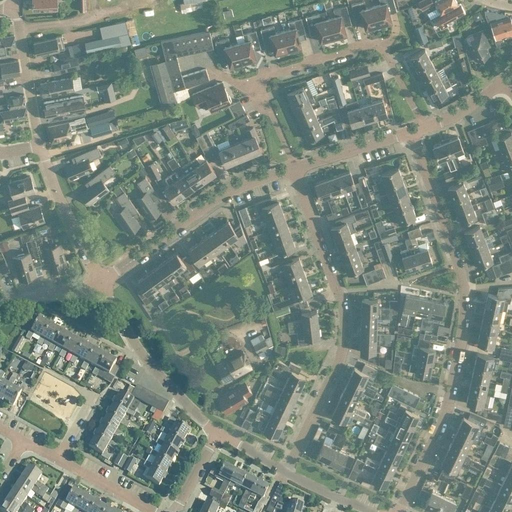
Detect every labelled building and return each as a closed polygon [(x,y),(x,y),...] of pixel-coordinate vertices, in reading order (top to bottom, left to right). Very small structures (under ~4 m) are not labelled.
[(78,0),(79,8),(86,8),(86,7),(88,7),(87,0),(78,0)] [(364,0),(355,0),(351,1),(355,17),(362,14),(363,18),(366,25),(372,24),(373,26),(379,24),(373,3),(366,5),(364,0)] [(380,0),(380,1),(373,3),(379,24),(385,23),(384,20),(391,18),(389,10),(388,7),(395,5),(394,0),(380,0)] [(457,0),(435,0),(441,11),(458,2),(457,0)] [(458,2),(435,14),(441,25),(448,22),(447,19),(465,9),(461,1),(458,2)] [(335,13),(328,15),(334,37),(340,35),(339,33),(346,31),(343,20),(350,18),(346,3),(333,6),(335,13)] [(507,11),(485,7),(485,11),(488,20),(490,20),(493,27),(511,21),(511,19),(510,13),(508,13),(507,11)] [(319,10),(306,14),(310,29),(317,27),(318,30),(320,38),(327,36),(328,38),(334,37),(328,15),(321,17),(319,10)] [(290,26),(283,28),(289,49),(295,47),(294,45),(301,43),(299,37),(298,32),(305,30),(301,15),(288,19),(290,26)] [(102,34),(84,38),(87,50),(106,46),(105,45),(106,45),(121,42),(131,40),(126,17),(100,23),(102,34)] [(511,30),(511,21),(493,27),(496,36),(495,37),(497,43),(505,41),(502,34),(511,30)] [(428,37),(422,22),(414,25),(419,40),(428,37)] [(274,23),(260,26),(265,41),(272,39),(273,44),(275,50),(282,48),(283,51),(289,49),(283,28),(275,30),(274,23)] [(210,27),(203,29),(207,46),(213,45),(211,32),(210,27)] [(244,38),(237,40),(243,62),(249,60),(249,58),(256,56),(253,48),(253,45),(260,43),(256,27),(243,31),(244,38)] [(467,36),(463,38),(468,57),(475,54),(477,57),(489,52),(485,43),(488,42),(488,43),(489,42),(482,27),(466,34),(467,36)] [(207,46),(203,29),(197,30),(201,48),(207,46)] [(197,30),(191,31),(195,49),(201,48),(197,30)] [(191,31),(185,33),(189,50),(195,49),(191,31)] [(13,32),(0,34),(0,53),(10,52),(9,46),(15,44),(13,32)] [(54,35),(33,40),(36,52),(60,47),(58,40),(63,39),(62,32),(54,34),(54,35)] [(189,50),(185,33),(179,34),(182,52),(189,50)] [(182,52),(179,34),(173,35),(176,53),(177,53),(182,52)] [(176,53),(173,35),(161,38),(166,59),(168,66),(179,63),(177,53),(176,53)] [(228,35),(215,39),(219,54),(227,52),(228,55),(230,63),(237,61),(237,63),(243,62),(237,40),(230,42),(228,35)] [(427,39),(429,46),(443,42),(441,35),(427,39)] [(311,38),(301,38),(302,53),(311,53),(311,38)] [(66,48),(59,50),(61,57),(73,54),(74,54),(71,43),(65,45),(66,48)] [(416,65),(430,57),(425,46),(410,54),(416,65)] [(61,57),(61,58),(53,60),(56,70),(79,64),(77,54),(73,55),(73,54),(61,57)] [(459,65),(465,64),(463,56),(457,58),(459,65)] [(0,59),(0,86),(2,86),(5,85),(3,77),(14,75),(13,71),(20,70),(18,57),(0,59)] [(436,67),(430,57),(416,65),(422,75),(436,67)] [(179,63),(168,66),(171,77),(174,88),(185,85),(182,73),(179,63)] [(369,71),(367,64),(348,69),(351,77),(369,71)] [(442,64),(436,67),(422,75),(427,86),(447,75),(442,64)] [(460,68),(447,75),(427,86),(433,97),(448,90),(445,85),(459,78),(460,79),(463,78),(468,76),(465,64),(459,65),(460,68)] [(206,66),(200,68),(203,79),(209,77),(206,66)] [(203,79),(200,68),(194,69),(197,81),(203,79)] [(157,85),(172,81),(168,69),(153,74),(157,85)] [(194,69),(188,71),(191,83),(197,81),(194,69)] [(384,76),(383,70),(363,76),(364,82),(384,76)] [(188,71),(182,73),(185,85),(191,83),(188,71)] [(346,101),(345,99),(341,85),(341,84),(338,73),(331,76),(342,111),(348,109),(352,123),(363,120),(359,104),(357,97),(346,101)] [(72,75),(40,80),(42,93),(74,88),(72,75)] [(293,87),(287,90),(292,101),(312,92),(305,76),(290,81),(293,87)] [(98,89),(108,86),(110,97),(115,96),(111,79),(96,82),(98,89)] [(222,79),(210,84),(193,91),(198,104),(208,100),(211,108),(224,103),(223,101),(230,98),(231,97),(229,92),(227,91),(225,85),(222,79)] [(172,81),(157,85),(162,102),(176,98),(172,81)] [(7,100),(0,101),(0,106),(2,107),(26,103),(23,91),(6,94),(7,100)] [(83,92),(73,94),(44,99),(45,107),(69,103),(82,100),(84,106),(83,101),(84,100),(83,92)] [(312,92),(292,101),(297,113),(313,106),(310,100),(315,98),(312,92)] [(327,100),(335,98),(334,92),(325,95),(327,100)] [(370,100),(375,116),(387,112),(382,96),(370,100)] [(231,108),(242,102),(239,97),(229,103),(231,108)] [(69,103),(45,107),(47,116),(76,111),(76,110),(85,109),(84,106),(82,100),(69,103)] [(375,116),(370,100),(359,104),(363,120),(375,116)] [(242,102),(231,108),(234,114),(245,108),(242,102)] [(2,107),(0,106),(0,118),(28,114),(26,103),(2,107)] [(313,106),(297,113),(302,124),(318,117),(313,106)] [(139,107),(129,111),(132,117),(141,113),(139,107)] [(332,111),(324,115),(318,117),(302,124),(307,137),(309,136),(309,137),(311,138),(315,136),(316,134),(315,133),(323,130),(320,123),(333,117),(337,128),(344,126),(339,110),(332,112),(332,111)] [(233,118),(237,124),(250,117),(247,111),(233,118)] [(75,118),(69,120),(48,124),(51,140),(66,137),(67,142),(79,139),(77,130),(87,128),(84,114),(74,117),(75,118)] [(505,126),(500,115),(495,117),(500,128),(505,126)] [(178,117),(171,119),(171,120),(173,128),(181,126),(178,118),(178,117)] [(495,117),(490,119),(494,130),(500,128),(495,117)] [(237,124),(233,118),(227,121),(230,127),(237,124)] [(109,119),(90,124),(92,134),(112,129),(109,119)] [(494,130),(490,119),(484,122),(488,132),(494,130)] [(174,132),(167,121),(160,126),(167,136),(174,132)] [(484,122),(478,124),(483,135),(485,134),(488,132),(484,122)] [(242,137),(248,153),(260,148),(257,140),(258,139),(253,124),(246,127),(249,134),(242,137)] [(478,124),(473,126),(478,137),(483,135),(478,124)] [(478,137),(473,126),(467,129),(472,139),(478,137)] [(80,130),(82,138),(88,136),(86,128),(80,130)] [(157,128),(149,130),(156,140),(162,136),(157,128)] [(214,141),(207,128),(202,131),(215,156),(221,153),(224,162),(237,158),(230,141),(219,146),(217,143),(214,141)] [(501,146),(511,141),(511,130),(511,129),(496,135),(501,146)] [(205,156),(199,160),(195,154),(191,157),(205,177),(215,170),(208,159),(215,156),(202,131),(195,134),(204,151),(204,153),(205,156)] [(457,133),(445,138),(456,166),(461,164),(462,164),(457,152),(464,150),(463,148),(457,133)] [(483,135),(478,137),(472,139),(474,145),(487,140),(485,134),(483,135)] [(242,137),(230,141),(237,158),(248,153),(242,137)] [(456,166),(445,138),(433,143),(439,157),(446,155),(450,166),(443,169),(446,177),(459,172),(456,166)] [(511,141),(501,146),(505,157),(511,154),(511,141)] [(474,153),(469,142),(464,144),(468,155),(474,153)] [(73,161),(65,164),(70,176),(92,167),(89,158),(100,153),(97,144),(75,153),(77,159),(73,161)] [(147,148),(139,151),(144,162),(152,158),(147,148)] [(179,162),(174,153),(167,158),(172,166),(179,162)] [(191,156),(180,164),(184,170),(194,184),(205,177),(195,163),(191,157),(191,156)] [(482,166),(489,163),(487,157),(480,160),(482,166)] [(154,159),(147,162),(154,176),(159,174),(161,172),(154,159)] [(88,185),(81,191),(89,201),(108,187),(102,179),(115,169),(109,162),(88,178),(91,183),(88,185)] [(385,182),(403,176),(398,165),(381,171),(383,177),(376,179),(379,186),(386,183),(385,182)] [(468,179),(481,174),(479,167),(465,173),(468,179)] [(184,170),(179,174),(175,168),(170,171),(184,191),(194,184),(184,170)] [(359,178),(354,180),(349,168),(338,172),(343,188),(346,195),(352,193),(350,185),(354,184),(361,205),(368,202),(366,199),(363,190),(359,178)] [(165,175),(169,180),(163,185),(173,199),(184,191),(170,171),(165,175)] [(488,182),(502,177),(500,171),(486,176),(488,182)] [(338,172),(326,177),(334,196),(340,193),(338,190),(343,188),(338,172)] [(10,204),(27,199),(24,192),(35,189),(30,173),(11,179),(16,194),(8,197),(10,204)] [(363,190),(369,188),(364,173),(358,175),(359,178),(363,190)] [(144,190),(136,195),(149,215),(160,208),(155,201),(153,198),(159,194),(144,174),(136,179),(144,190)] [(385,182),(386,183),(388,190),(381,193),(383,197),(407,188),(403,176),(385,182)] [(334,196),(326,177),(315,181),(320,196),(327,194),(332,209),(326,211),(328,217),(342,212),(339,206),(338,207),(334,196)] [(504,182),(502,177),(488,182),(490,188),(504,182)] [(452,196),(467,190),(463,179),(448,185),(452,196)] [(117,184),(114,189),(117,193),(115,194),(123,204),(115,210),(128,230),(139,222),(134,215),(132,212),(137,209),(123,188),(120,183),(117,184)] [(488,190),(485,183),(479,185),(482,192),(488,190)] [(372,197),(369,188),(363,190),(366,199),(372,197)] [(407,188),(383,197),(384,202),(392,200),(394,206),(411,200),(407,188)] [(467,190),(452,196),(456,207),(472,202),(467,190)] [(270,202),(268,196),(254,201),(258,211),(263,210),(265,215),(282,209),(279,198),(270,202)] [(29,206),(27,199),(10,204),(12,211),(20,209),(25,224),(44,218),(39,202),(29,206)] [(389,216),(392,215),(394,221),(416,213),(411,200),(394,206),(387,209),(389,216)] [(477,200),(472,202),(456,207),(461,219),(476,214),(473,206),(478,204),(477,200)] [(502,201),(496,203),(495,203),(495,204),(497,209),(504,207),(502,201)] [(349,209),(347,203),(339,206),(342,212),(349,209)] [(376,204),(370,206),(373,214),(379,212),(376,204)] [(497,209),(495,204),(481,209),(484,215),(497,210),(497,209)] [(367,206),(353,211),(356,217),(369,212),(367,206)] [(268,223),(263,225),(264,228),(286,220),(282,209),(265,215),(268,223)] [(497,210),(484,215),(486,221),(500,216),(497,210)] [(326,211),(320,213),(324,221),(329,219),(326,211)] [(337,222),(331,224),(335,235),(350,230),(356,228),(352,218),(356,217),(353,211),(335,218),(337,222)] [(249,214),(242,217),(245,223),(249,221),(251,220),(249,214)] [(503,225),(511,221),(511,214),(501,219),(503,225)] [(228,219),(218,226),(229,240),(234,237),(239,243),(247,238),(241,222),(240,222),(233,227),(228,219)] [(286,220),(264,228),(266,234),(271,232),(273,238),(291,232),(286,220)] [(419,223),(407,227),(408,228),(410,235),(420,263),(432,259),(427,245),(428,244),(427,240),(425,239),(418,242),(415,234),(421,232),(422,232),(419,223)] [(480,223),(464,229),(468,240),(489,232),(487,227),(482,229),(480,223)] [(394,224),(379,229),(378,229),(381,235),(396,230),(394,224)] [(218,226),(208,233),(222,251),(226,248),(223,244),(229,240),(218,226)] [(377,233),(374,226),(368,228),(371,235),(377,233)] [(423,229),(426,238),(434,236),(432,227),(423,229)] [(354,241),(350,230),(335,235),(339,247),(354,241)] [(506,231),(500,233),(502,240),(508,238),(506,231)] [(271,247),(273,253),(268,254),(270,258),(288,252),(295,249),(294,245),(295,244),(291,232),(273,238),(276,246),(271,247)] [(489,232),(468,240),(473,251),(488,245),(494,243),(490,232),(489,232)] [(208,233),(198,240),(208,255),(215,250),(218,254),(222,251),(208,233)] [(33,236),(39,255),(45,253),(50,268),(67,263),(60,240),(44,245),(41,234),(33,236)] [(420,263),(410,235),(405,237),(409,251),(402,253),(407,268),(420,263)] [(39,255),(33,236),(26,238),(29,249),(13,254),(19,277),(36,272),(33,263),(40,261),(39,255)] [(382,244),(381,241),(379,237),(373,239),(376,246),(382,244)] [(387,258),(392,256),(393,256),(387,239),(381,241),(382,244),(387,258)] [(198,240),(188,247),(194,255),(189,258),(195,266),(197,269),(206,263),(203,258),(208,255),(198,240)] [(356,247),(354,241),(339,247),(343,258),(362,251),(360,246),(356,247)] [(387,258),(382,244),(376,246),(381,260),(387,258)] [(488,245),(473,251),(477,263),(493,258),(488,245)] [(503,259),(508,257),(511,255),(511,248),(498,253),(500,259),(503,259)] [(176,251),(166,258),(176,271),(181,267),(188,275),(197,269),(189,258),(186,254),(181,257),(176,251)] [(232,261),(240,255),(237,251),(229,257),(232,261)] [(362,251),(343,258),(348,270),(356,267),(363,265),(360,258),(364,256),(362,251)] [(290,258),(288,252),(270,258),(272,265),(282,261),(284,268),(279,270),(280,273),(302,265),(299,255),(290,258)] [(5,257),(0,260),(5,269),(10,267),(5,257)] [(511,267),(511,265),(508,257),(503,259),(507,270),(511,267)] [(176,271),(166,258),(157,265),(170,283),(174,280),(170,275),(176,271)] [(500,259),(497,261),(501,272),(507,270),(503,259),(500,259)] [(220,269),(227,264),(225,260),(217,265),(220,269)] [(501,272),(497,261),(492,263),(496,274),(501,272)] [(386,274),(382,263),(376,265),(380,277),(386,274)] [(157,265),(146,272),(156,285),(161,281),(165,286),(170,283),(157,265)] [(307,277),(302,265),(280,273),(282,279),(288,277),(290,283),(307,277)] [(380,277),(376,265),(369,268),(373,279),(380,277)] [(369,268),(362,270),(364,275),(367,282),(373,279),(369,268)] [(146,272),(137,279),(141,285),(137,288),(146,300),(156,294),(151,288),(156,285),(146,272)] [(287,292),(288,295),(279,298),(281,305),(288,302),(306,296),(304,291),(311,289),(307,277),(290,283),(292,290),(287,292)] [(487,290),(485,303),(501,306),(506,307),(508,299),(510,300),(511,290),(511,283),(498,285),(496,292),(487,290)] [(184,295),(190,290),(187,286),(181,291),(184,295)] [(172,299),(178,295),(176,290),(169,295),(172,299)] [(416,309),(419,294),(406,291),(400,321),(405,322),(408,308),(416,309)] [(419,294),(416,309),(423,311),(420,325),(425,326),(432,297),(419,294)] [(291,309),(308,302),(306,296),(288,302),(291,309)] [(398,297),(397,297),(390,297),(389,304),(378,304),(378,297),(362,296),(361,309),(392,310),(397,310),(398,297)] [(432,297),(425,326),(431,327),(434,313),(441,315),(445,299),(432,297)] [(501,306),(485,303),(482,315),(498,318),(501,306)] [(279,325),(274,308),(268,309),(273,326),(279,325)] [(318,320),(317,308),(301,309),(302,317),(288,319),(288,323),(318,320)] [(361,309),(361,322),(377,322),(377,315),(391,316),(392,310),(361,309)] [(482,315),(479,327),(496,330),(498,318),(482,315)] [(41,337),(48,324),(42,320),(43,319),(39,316),(30,331),(29,331),(25,337),(30,340),(33,333),(41,337)] [(319,334),(318,320),(288,323),(289,329),(296,328),(298,342),(309,341),(308,335),(319,334)] [(40,336),(36,343),(40,346),(44,339),(51,343),(52,343),(60,330),(53,326),(54,325),(49,322),(48,324),(41,337),(40,336)] [(361,322),(360,334),(391,336),(391,331),(376,330),(377,322),(361,322)] [(496,330),(479,327),(476,340),(493,343),(496,330)] [(51,343),(47,350),(51,352),(55,345),(62,348),(64,350),(71,336),(64,332),(65,331),(60,328),(60,330),(52,343),(51,343)] [(423,335),(431,337),(436,338),(437,332),(424,329),(423,335)] [(24,334),(21,333),(11,351),(16,353),(24,339),(22,338),(24,334)] [(265,336),(253,342),(257,351),(264,347),(266,352),(270,353),(272,342),(273,342),(270,333),(265,336)] [(391,336),(360,334),(360,348),(368,349),(368,357),(379,362),(379,349),(376,348),(376,340),(390,341),(391,336)] [(412,349),(395,346),(395,351),(403,352),(433,359),(435,346),(429,345),(431,337),(423,335),(419,334),(417,342),(413,341),(412,349)] [(62,348),(58,355),(62,358),(66,351),(73,354),(74,355),(82,342),(71,336),(64,350),(62,348)] [(73,354),(69,361),(74,364),(77,357),(84,361),(85,361),(93,348),(86,344),(87,343),(83,340),(82,342),(74,355),(73,354)] [(511,345),(501,344),(500,350),(511,352),(511,345)] [(84,361),(80,368),(84,370),(88,363),(95,367),(96,368),(104,354),(97,350),(98,349),(94,346),(93,348),(85,361),(84,361)] [(243,348),(217,362),(225,378),(251,364),(243,348)] [(477,350),(474,362),(490,366),(496,367),(499,356),(499,355),(493,353),(477,350)] [(511,352),(500,350),(499,355),(499,356),(511,358),(511,352)] [(95,367),(91,374),(96,376),(100,369),(108,374),(116,360),(108,356),(109,355),(105,352),(104,354),(96,368),(95,367)] [(403,352),(402,358),(410,360),(409,367),(415,369),(430,372),(433,359),(403,352)] [(42,355),(38,365),(43,367),(47,358),(42,355)] [(276,356),(272,365),(275,366),(288,372),(285,379),(299,386),(300,385),(302,385),(304,381),(303,379),(305,374),(298,370),(301,364),(290,359),(289,359),(288,362),(276,356)] [(365,360),(361,368),(354,364),(348,376),(375,389),(378,384),(371,381),(374,374),(373,373),(376,366),(365,360)] [(23,361),(20,370),(29,373),(32,364),(23,361)] [(490,366),(474,362),(471,375),(487,378),(490,366)] [(471,375),(469,387),(485,390),(487,378),(471,375)] [(348,376),(343,388),(357,395),(360,388),(373,394),(375,389),(348,376)] [(7,384),(0,380),(0,399),(1,400),(2,399),(9,385),(12,387),(15,380),(11,377),(7,384)] [(239,383),(218,396),(226,409),(238,402),(239,403),(248,398),(245,393),(251,390),(245,379),(239,382),(239,383)] [(269,380),(266,385),(294,398),(299,386),(285,379),(282,386),(269,380)] [(392,381),(387,392),(393,395),(398,383),(392,381)] [(15,388),(12,387),(9,385),(2,399),(9,402),(8,404),(12,407),(21,391),(23,393),(26,386),(22,383),(20,386),(17,384),(15,388)] [(403,386),(398,383),(393,395),(398,397),(403,386)] [(137,400),(143,389),(136,385),(130,396),(137,400)] [(294,398),(266,385),(264,390),(277,396),(274,403),(288,410),(294,398)] [(409,389),(403,386),(398,397),(404,400),(409,389)] [(469,387),(466,399),(482,402),(487,404),(490,391),(485,390),(469,387)] [(357,395),(343,388),(337,400),(368,415),(370,412),(368,409),(354,402),(357,395)] [(149,392),(143,389),(137,400),(143,403),(149,392)] [(414,391),(409,389),(404,400),(409,402),(414,391)] [(414,391),(409,402),(414,405),(419,394),(414,391)] [(120,392),(116,399),(114,398),(112,403),(126,411),(126,412),(132,416),(134,412),(128,408),(133,400),(120,392)] [(149,392),(143,403),(150,406),(155,395),(149,392)] [(155,395),(150,406),(156,409),(162,398),(155,395)] [(162,398),(156,409),(163,413),(168,402),(162,398)] [(337,400),(331,412),(345,419),(349,420),(351,420),(354,414),(362,418),(360,421),(368,424),(371,417),(368,416),(368,415),(337,400)] [(389,407),(386,412),(413,424),(419,412),(405,406),(406,404),(399,401),(395,410),(389,407)] [(108,409),(105,413),(120,422),(119,423),(126,427),(128,423),(122,419),(126,412),(126,411),(112,403),(111,403),(113,404),(109,410),(108,409)] [(257,404),(255,408),(283,421),(288,410),(274,403),(270,410),(257,404)] [(249,405),(245,414),(251,417),(253,413),(262,417),(259,424),(262,426),(277,433),(283,421),(255,408),(249,405)] [(487,408),(486,414),(501,417),(502,411),(487,408)] [(463,413),(457,425),(481,436),(484,430),(480,429),(486,417),(469,410),(467,415),(463,413)] [(413,424),(386,412),(384,417),(397,423),(394,429),(407,436),(413,424)] [(101,420),(99,424),(114,433),(113,434),(119,438),(122,433),(116,430),(119,423),(120,422),(105,413),(105,414),(107,415),(103,421),(101,420)] [(169,417),(166,422),(174,426),(170,432),(169,434),(183,441),(186,434),(188,435),(190,431),(189,430),(175,423),(176,421),(169,417)] [(343,427),(329,421),(327,426),(335,430),(330,441),(323,438),(316,452),(328,458),(343,427)] [(101,426),(97,432),(95,431),(93,435),(108,443),(107,446),(113,449),(116,445),(109,441),(113,434),(114,433),(99,424),(99,425),(101,426)] [(457,425),(451,437),(467,444),(470,437),(478,441),(481,436),(457,425)] [(378,430),(375,435),(402,448),(407,436),(394,429),(388,426),(385,433),(378,430)] [(343,427),(328,458),(340,464),(342,460),(349,464),(354,453),(340,446),(348,430),(343,427)] [(163,428),(160,433),(168,437),(164,443),(163,445),(177,452),(180,446),(182,447),(185,442),(183,441),(169,434),(170,432),(163,428)] [(494,443),(498,433),(493,430),(488,440),(494,443)] [(314,433),(310,441),(316,444),(319,437),(317,436),(318,435),(314,433)] [(93,436),(94,437),(88,447),(102,455),(101,456),(107,460),(109,456),(103,453),(107,446),(108,443),(93,435),(93,436)] [(402,448),(375,435),(373,440),(386,446),(382,453),(396,459),(402,448)] [(451,437),(446,448),(469,460),(482,466),(484,461),(463,451),(467,444),(451,437)] [(157,439),(154,444),(162,448),(158,454),(157,456),(171,463),(174,457),(176,458),(179,453),(177,452),(163,445),(164,443),(157,439)] [(500,452),(505,441),(500,439),(495,449),(500,452)] [(505,441),(500,452),(505,455),(510,444),(505,441)] [(469,460),(446,448),(440,460),(449,465),(455,468),(458,461),(466,465),(469,460)] [(495,449),(494,449),(489,458),(493,461),(498,451),(500,452),(495,449)] [(151,450),(148,455),(156,459),(152,465),(151,467),(165,474),(168,468),(170,469),(172,464),(171,463),(157,456),(158,454),(151,450)] [(121,469),(127,458),(119,453),(113,464),(121,469)] [(396,459),(382,453),(379,459),(366,453),(364,458),(391,471),(396,459)] [(357,454),(352,464),(360,468),(362,463),(375,469),(371,476),(385,483),(391,471),(364,458),(357,454)] [(130,457),(123,470),(129,473),(136,461),(130,457)] [(145,461),(142,466),(150,470),(145,478),(158,486),(162,479),(164,480),(166,475),(165,474),(151,467),(152,465),(145,461)] [(491,465),(487,463),(482,472),(487,474),(491,465)] [(214,478),(223,482),(218,492),(212,489),(209,496),(212,497),(219,501),(222,496),(226,489),(227,486),(235,470),(225,465),(222,470),(218,469),(214,478)] [(28,466),(20,478),(45,494),(48,489),(36,482),(41,475),(28,466)] [(452,474),(441,469),(438,475),(450,480),(452,474)] [(235,470),(227,486),(232,489),(234,485),(240,488),(246,476),(235,470)] [(511,472),(507,470),(501,482),(511,486),(511,472)] [(482,472),(478,481),(482,483),(487,474),(482,472)] [(246,476),(240,488),(246,490),(242,497),(239,504),(244,507),(247,500),(249,497),(251,493),(257,481),(246,476)] [(45,494),(20,478),(13,489),(26,498),(30,491),(42,499),(45,494)] [(251,493),(249,497),(254,499),(256,495),(261,498),(258,503),(257,503),(253,511),(252,511),(260,511),(263,506),(265,507),(269,498),(264,495),(268,487),(261,483),(262,481),(258,479),(257,481),(251,493)] [(472,484),(467,481),(461,493),(467,495),(472,484)] [(511,486),(501,482),(496,493),(511,501),(511,498),(511,486)] [(429,489),(422,485),(419,492),(426,495),(429,489)] [(56,486),(49,497),(51,498),(54,500),(61,489),(56,486)] [(480,489),(475,486),(471,495),(475,497),(480,489)] [(74,487),(73,488),(65,502),(63,501),(59,508),(63,510),(67,503),(74,507),(76,508),(85,493),(84,493),(83,495),(77,491),(78,489),(74,487)] [(437,507),(444,492),(432,487),(425,502),(437,507)] [(26,498),(13,489),(6,500),(23,511),(32,511),(33,511),(22,504),(26,498)] [(275,491),(268,506),(274,509),(275,509),(284,511),(300,511),(303,504),(291,501),(290,501),(286,499),(285,504),(281,503),(283,499),(283,497),(282,496),(282,494),(275,491)] [(444,492),(437,507),(446,511),(447,511),(455,498),(444,492)] [(76,508),(74,507),(70,511),(76,511),(78,510),(82,511),(88,511),(96,499),(95,499),(94,501),(88,497),(89,495),(85,493),(76,508)] [(496,493),(490,505),(504,511),(505,511),(511,501),(496,493)] [(471,495),(467,504),(471,506),(475,497),(471,495)] [(206,502),(200,511),(215,511),(218,508),(216,507),(219,501),(212,497),(209,504),(206,502)] [(88,511),(103,511),(107,506),(106,505),(105,507),(99,503),(100,502),(96,499),(88,511)] [(23,511),(6,500),(0,509),(0,511),(1,511),(23,511)]
